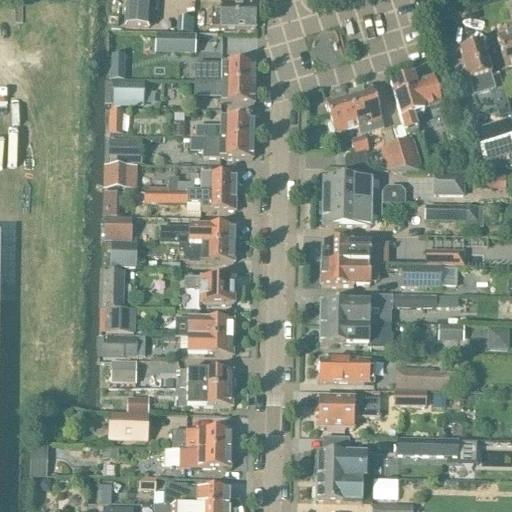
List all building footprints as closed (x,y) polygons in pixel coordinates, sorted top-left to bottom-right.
[(118,0),(117,30),(141,31),(142,22),(143,0),(118,0)] [(256,8),(220,7),(220,12),(211,12),(211,31),(255,32),(256,8)] [(156,37),(155,57),(194,58),(195,39),(167,37),(156,37)] [(511,71),(511,37),(497,42),(507,73),(511,71)] [(481,46),(459,53),(469,85),(473,100),(495,93),(491,78),(481,46)] [(125,58),(124,83),(136,84),(136,58),(125,58)] [(195,66),(195,86),(221,87),(221,86),(254,87),(254,68),(221,67),(195,66)] [(110,70),(110,84),(124,84),(124,71),(110,70)] [(413,80),(390,87),(403,127),(392,131),(397,148),(398,152),(405,175),(417,175),(422,175),(412,143),(408,144),(406,139),(418,135),(413,119),(424,116),(423,112),(440,107),(440,106),(441,104),(439,95),(436,94),(433,84),(416,89),(413,80)] [(112,108),(112,110),(142,111),(143,86),(113,85),(113,86),(112,108)] [(195,86),(195,99),(221,100),(220,106),(254,107),(254,87),(221,86),(221,87),(195,86)] [(371,93),(348,100),(357,132),(360,140),(383,133),(371,93)] [(348,100),(325,107),(330,125),(327,127),(330,135),(333,136),(334,139),(357,132),(348,100)] [(123,115),(109,114),(108,138),(122,139),(123,115)] [(196,130),(196,142),(203,142),(219,142),(253,143),(253,123),(220,122),(220,130),(196,130)] [(511,144),(506,124),(474,134),(484,165),(511,156),(511,144)] [(172,128),(172,140),(184,140),(184,128),(172,128)] [(371,138),(360,141),(364,154),(375,151),(371,138)] [(345,159),(344,173),(370,174),(364,154),(360,141),(350,144),(354,156),(345,159)] [(190,142),(190,156),(202,156),(202,162),(219,162),(252,163),(253,143),(219,142),(203,142),(196,142),(190,142)] [(108,143),(108,167),(128,168),(129,144),(108,143)] [(397,148),(381,152),(388,174),(392,174),(405,175),(398,152),(397,148)] [(108,168),(107,194),(124,195),(124,169),(108,168)] [(190,187),(189,197),(236,198),(236,180),(200,179),(190,179),(190,187)] [(463,179),(434,179),(434,200),(463,199),(463,179)] [(484,179),(483,193),(495,193),(496,179),(484,179)] [(323,182),(323,205),(340,205),(340,208),(356,209),(356,210),(371,210),(371,207),(381,208),(381,196),(372,196),(372,183),(323,182)] [(382,194),(382,208),(405,208),(405,195),(400,190),(387,190),(382,194)] [(145,196),(145,207),(187,208),(187,209),(187,215),(200,215),(235,216),(236,198),(189,197),(168,196),(161,196),(148,196),(145,196)] [(323,205),(322,230),(371,231),(372,219),(380,219),(381,208),(371,207),(371,210),(356,210),(356,209),(340,208),(340,205),(323,205)] [(426,210),(426,225),(464,226),(464,223),(482,224),(482,212),(464,211),(426,210)] [(104,222),(103,242),(133,243),(134,223),(104,222)] [(162,230),(162,248),(179,249),(234,249),(234,231),(202,231),(190,231),(162,230)] [(321,269),(374,270),(388,270),(389,248),(322,246),(321,269)] [(135,248),(111,247),(111,272),(135,272),(135,248)] [(234,267),(234,249),(179,249),(179,257),(183,257),(183,265),(189,265),(189,267),(234,267)] [(437,269),(460,269),(461,255),(437,255),(426,254),(426,268),(437,269)] [(374,280),(374,270),(321,269),(321,290),(368,291),(368,280),(374,280)] [(400,291),(440,292),(440,289),(441,272),(441,271),(401,270),(400,291)] [(441,272),(440,289),(456,290),(456,272),(441,272)] [(116,314),(122,314),(124,275),(103,274),(102,314),(116,314)] [(234,283),(185,282),(185,294),(200,294),(200,307),(233,308),(233,305),(236,305),(236,295),(233,295),(234,283)] [(393,300),(393,311),(436,312),(436,301),(393,300)] [(368,335),(368,330),(369,307),(320,306),(320,329),(363,330),(363,335),(368,335)] [(133,314),(122,314),(116,314),(102,314),(101,314),(101,337),(133,338),(133,314)] [(175,322),(175,341),(188,341),(232,343),(233,323),(175,322)] [(380,331),(368,330),(368,335),(363,335),(363,330),(320,329),(319,348),(368,349),(368,350),(391,351),(393,348),(394,337),(391,335),(391,328),(380,328),(380,331)] [(463,330),(438,329),(437,344),(462,345),(463,330)] [(137,340),(103,339),(103,362),(124,363),(124,361),(136,361),(137,340)] [(188,341),(188,359),(232,360),(232,343),(188,341)] [(319,365),(319,386),(363,387),(374,387),(374,366),(364,366),(319,365)] [(135,367),(111,367),(111,387),(135,387),(135,367)] [(404,393),(432,394),(452,394),(453,378),(433,377),(433,374),(404,373),(404,393)] [(180,375),(179,393),(232,394),(233,376),(180,375)] [(232,412),(232,394),(179,393),(175,393),(175,401),(178,401),(177,410),(232,412)] [(424,397),(394,396),(394,410),(424,411),(424,397)] [(432,399),(432,412),(444,412),(445,400),(432,399)] [(354,402),(318,402),(317,432),(353,433),(353,422),(379,422),(379,404),(354,403),(354,402)] [(148,403),(128,403),(128,417),(147,417),(148,403)] [(147,420),(110,418),(109,433),(147,435),(147,420)] [(43,433),(34,437),(38,448),(48,443),(43,433)] [(171,434),(171,453),(179,454),(231,455),(231,435),(171,434)] [(397,443),(396,460),(456,462),(456,468),(478,469),(478,445),(397,443)] [(32,449),(31,480),(46,481),(47,450),(32,449)] [(119,452),(102,452),(101,463),(118,464),(119,452)] [(179,471),(179,473),(230,474),(231,455),(179,454),(179,471)] [(317,481),(367,482),(368,459),(350,458),(350,457),(317,456),(317,481)] [(367,482),(317,481),(316,506),(362,507),(362,504),(370,504),(371,482),(367,482)] [(37,491),(37,494),(49,495),(50,483),(37,482),(37,491)] [(155,483),(139,482),(138,494),(155,495),(155,483)] [(172,509),(229,511),(230,493),(187,492),(187,488),(167,487),(164,490),(163,509),(172,509)]
